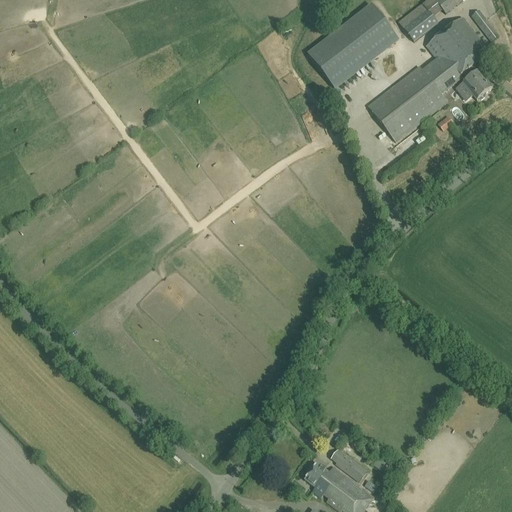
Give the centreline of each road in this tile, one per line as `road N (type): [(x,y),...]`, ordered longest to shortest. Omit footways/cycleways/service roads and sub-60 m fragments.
road 1 (tertiary): [(225,489),(291,402),(349,284),(511,135)]
road 2 (track): [(353,127),(276,165),(204,224),(193,224),(44,23)]
road 3 (unclassified): [(225,489),(69,356),(0,281)]
road 4 (track): [(354,278),(511,400)]
